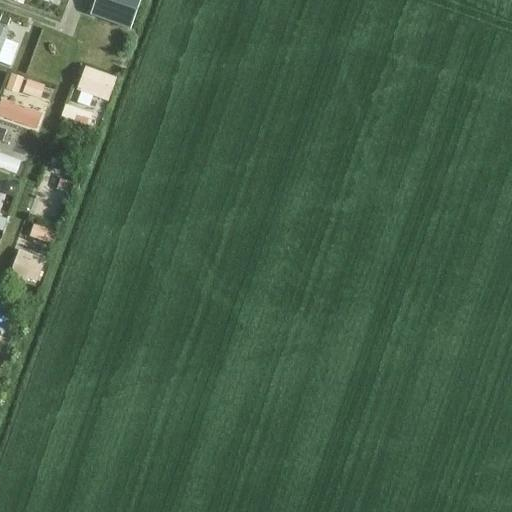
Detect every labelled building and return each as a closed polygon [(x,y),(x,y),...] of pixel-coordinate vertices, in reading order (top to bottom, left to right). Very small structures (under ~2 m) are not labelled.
[(130,32),(141,0),(102,0),(95,20),(130,32)] [(116,94),(126,67),(91,54),(81,82),(116,94)] [(15,63),(9,79),(24,84),(30,69),(15,63)] [(30,69),(26,84),(46,90),(50,75),(30,69)] [(45,119),(48,102),(4,92),(0,109),(45,119)] [(46,271),(47,245),(18,243),(17,270),(46,271)]
